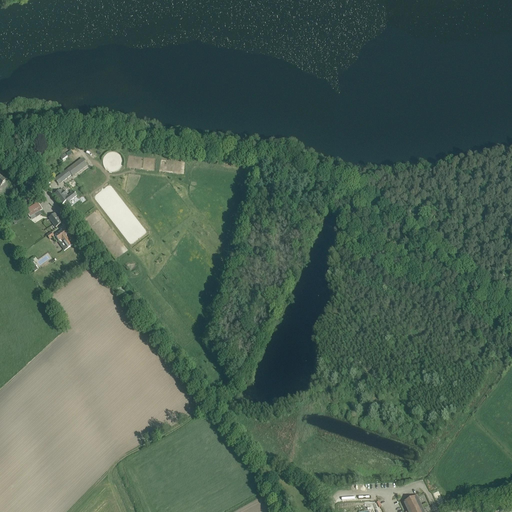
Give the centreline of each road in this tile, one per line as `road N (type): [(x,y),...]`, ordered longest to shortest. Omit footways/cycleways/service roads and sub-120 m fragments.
road 1 (unclassified): [(511,308),(351,192),(278,165),(76,137),(0,141)]
road 2 (unclassified): [(277,511),(48,199),(0,164)]
